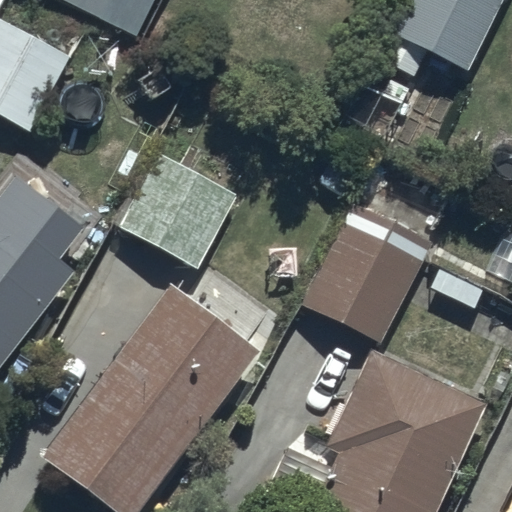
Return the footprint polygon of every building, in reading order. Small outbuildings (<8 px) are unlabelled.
[(63,0),(137,36),(154,0),(63,0)] [(425,51),(461,70),(495,0),(402,0),(353,99),(391,119),(425,51)] [(0,115),(26,131),(70,55),(0,14),(0,115)] [(113,223),(194,269),(235,195),(154,150),(113,223)] [(0,365),(74,271),(57,258),(81,227),(15,175),(0,193),(0,365)] [(296,302),(375,344),(427,243),(348,202),(296,302)] [(37,455),(112,511),(131,511),(255,349),(168,282),(37,455)] [(427,511),(477,401),(365,351),(323,444),(335,450),(307,511),(427,511)]
